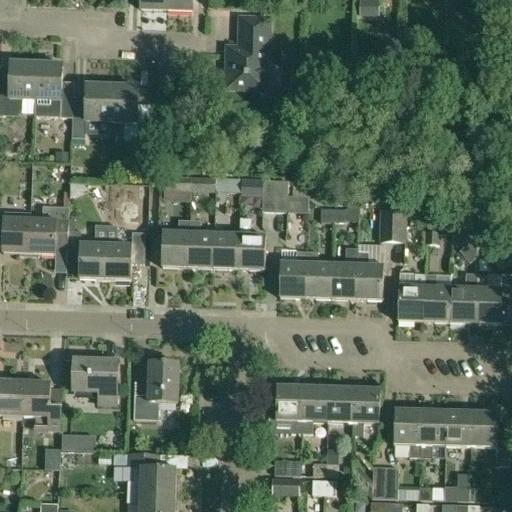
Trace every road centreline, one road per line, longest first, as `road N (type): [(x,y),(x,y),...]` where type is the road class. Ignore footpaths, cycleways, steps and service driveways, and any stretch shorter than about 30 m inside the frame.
road 1 (residential): [(474,353),(384,348),(373,332),(229,330)]
road 2 (residential): [(229,330),(0,324)]
road 3 (residential): [(196,45),(129,43),(104,29),(30,25),(5,12)]
road 4 (residential): [(223,511),(229,330)]
